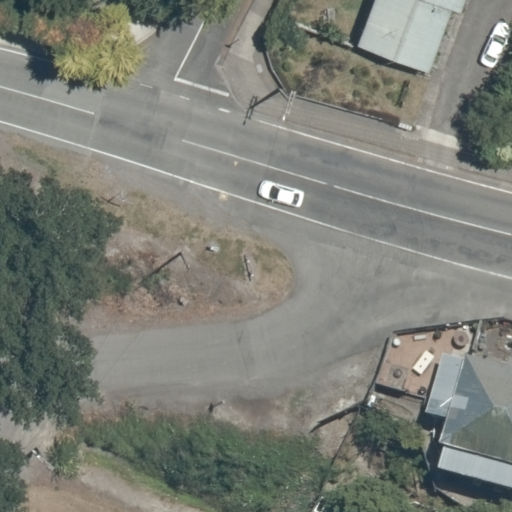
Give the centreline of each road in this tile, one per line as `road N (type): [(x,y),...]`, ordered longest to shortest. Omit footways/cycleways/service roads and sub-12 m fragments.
road 1 (unclassified): [(511,229),(149,130)]
road 2 (unclassified): [(149,130),(0,90)]
road 3 (residential): [(149,130),(216,0)]
